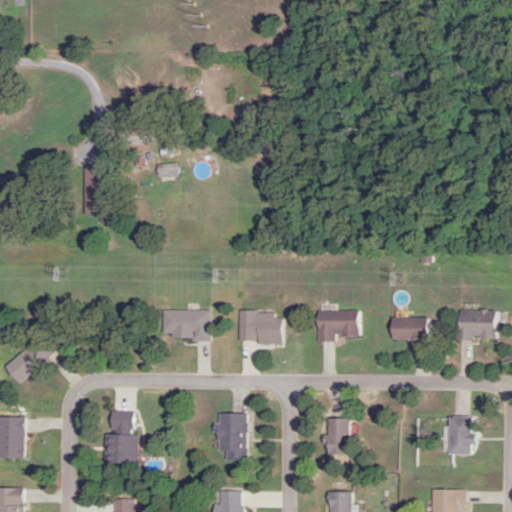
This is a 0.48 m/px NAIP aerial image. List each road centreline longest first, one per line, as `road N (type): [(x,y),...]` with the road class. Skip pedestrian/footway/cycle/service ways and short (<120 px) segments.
road 1 (residential): [(511,382),(291,380)]
road 2 (residential): [(0,58),(84,73),(103,110),(102,143)]
road 3 (residential): [(69,429),(72,397),(92,382),(191,379)]
road 4 (residential): [(289,511),(291,380)]
road 5 (residential): [(510,382),(508,511)]
